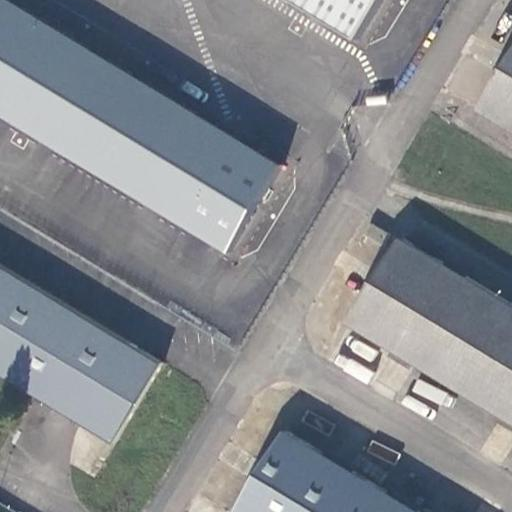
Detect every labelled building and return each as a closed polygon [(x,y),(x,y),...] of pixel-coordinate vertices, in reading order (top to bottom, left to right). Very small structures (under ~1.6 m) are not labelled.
[(283,168),(4,0),(0,0),(0,113),(231,254),(283,168)] [(386,0),(292,0),(361,42),(386,0)] [(511,62),(482,112),(511,130),(511,62)] [(511,305),(405,240),(352,325),(511,422),(511,305)] [(0,266),(0,376),(115,446),(164,366),(0,266)] [(422,511),(288,431),(239,511),(422,511)]
